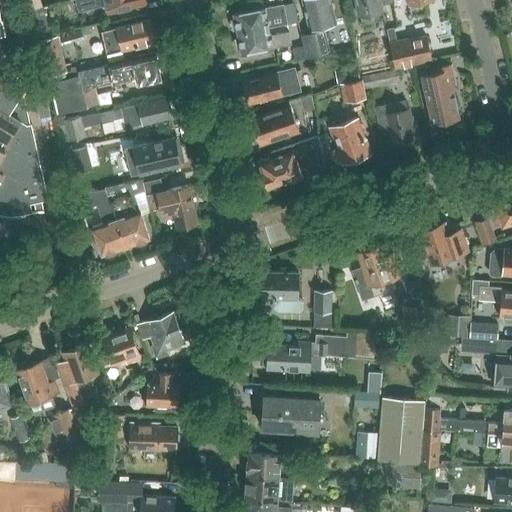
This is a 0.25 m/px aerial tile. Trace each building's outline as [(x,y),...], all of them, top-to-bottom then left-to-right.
[(0,0),(0,214),(3,215),(14,216),(25,214),(34,212),(44,211),(44,209),(42,201),(49,199),(32,123),(31,124),(23,92),(24,92),(20,73),(6,76),(1,57),(0,50),(0,34),(6,33),(2,18),(1,18),(0,12),(0,0)] [(42,6),(40,0),(20,0),(24,12),(42,6)] [(76,0),(79,11),(92,7),(104,4),(107,12),(146,3),(145,0),(76,0)] [(303,0),(311,29),(335,24),(328,0),(303,0)] [(354,0),(359,17),(360,17),(363,29),(376,26),(373,14),(383,12),(382,5),(392,3),(391,0),(354,0)] [(391,0),(392,3),(393,3),(391,0),(408,0),(409,4),(412,17),(428,13),(425,0),(426,0),(391,0)] [(231,21),(234,34),(268,28),(267,19),(285,15),(287,25),(298,23),(294,3),(284,5),(284,4),(265,8),(234,14),(235,20),(231,21)] [(36,41),(36,42),(58,37),(58,36),(51,38),(43,7),(28,11),(37,41),(36,41)] [(150,19),(116,27),(101,31),(107,55),(108,61),(109,63),(124,59),(121,51),(156,43),(150,19)] [(59,34),(62,45),(83,39),(80,28),(59,34)] [(268,28),(234,34),(237,49),(240,48),(241,53),(272,47),(272,48),(292,44),(289,32),(270,36),(268,28)] [(301,35),(304,46),(307,58),(330,52),(323,28),(301,35)] [(387,30),(394,67),(431,59),(426,34),(406,38),(405,36),(397,38),(394,28),(387,30)] [(45,77),(67,72),(58,37),(36,42),(45,77)] [(307,58),(304,46),(294,48),(297,61),(307,58)] [(97,74),(94,75),(92,68),(81,70),(82,78),(80,78),(79,76),(48,83),(56,115),(100,104),(95,85),(113,80),(114,83),(135,78),(136,85),(164,79),(159,56),(102,69),(102,65),(95,67),(97,74)] [(451,58),(437,61),(438,65),(435,66),(436,72),(421,76),(432,125),(444,122),(448,124),(454,123),(456,119),(460,118),(453,85),(456,84),(451,58)] [(370,72),(369,64),(359,66),(361,74),(370,72)] [(334,71),(337,83),(359,79),(357,66),(334,71)] [(27,71),(31,86),(39,118),(50,115),(39,68),(27,71)] [(300,90),(295,72),(294,69),(278,73),(278,72),(243,81),(243,83),(242,83),(247,103),(248,102),(249,104),(283,95),(300,90)] [(360,77),(361,80),(363,90),(365,90),(400,82),(398,69),(360,77)] [(363,90),(361,80),(340,84),(344,103),(367,99),(365,90),(363,90)] [(310,91),(298,95),(303,110),(315,105),(310,91)] [(169,97),(138,104),(121,108),(81,118),(81,116),(66,119),(65,115),(55,118),(62,143),(87,138),(84,128),(123,118),(126,128),(142,124),(173,117),(169,97)] [(374,107),(379,130),(387,128),(390,142),(414,137),(408,108),(406,100),(374,107)] [(255,140),(259,144),(260,146),(300,132),(291,106),(251,120),(254,131),(253,135),(255,140)] [(356,117),(332,127),(344,162),(369,153),(356,117)] [(164,129),(146,133),(148,143),(166,139),(164,129)] [(135,156),(139,174),(181,165),(180,162),(184,161),(182,149),(177,150),(174,137),(166,139),(148,143),(126,148),(129,158),(135,156)] [(268,154),(270,158),(258,162),(267,189),(303,177),(294,153),(304,150),(313,174),(325,170),(317,137),(268,154)] [(78,172),(92,169),(86,147),(63,153),(70,179),(79,177),(78,172)] [(160,178),(143,183),(147,198),(150,209),(159,207),(162,219),(174,216),(177,229),(181,228),(186,228),(198,224),(189,185),(164,191),(160,178)] [(105,187),(108,195),(127,250),(147,243),(150,239),(141,215),(151,212),(150,209),(147,198),(143,183),(142,179),(105,187)] [(127,250),(108,195),(96,200),(101,212),(104,211),(108,221),(92,226),(102,255),(108,257),(127,250)] [(505,201),(493,205),(494,208),(488,210),(494,227),(500,224),(502,229),(511,225),(511,196),(505,199),(505,201)] [(497,242),(493,231),(488,217),(475,222),(483,246),(497,242)] [(419,231),(431,265),(468,252),(461,230),(448,234),(444,223),(419,231)] [(91,241),(84,244),(88,258),(96,255),(91,241)] [(370,248),(358,252),(362,266),(373,296),(396,288),(392,277),(406,272),(398,249),(386,253),(383,244),(370,248)] [(492,252),(491,264),(489,271),(491,274),(511,275),(511,247),(495,246),(492,252)] [(298,297),(298,285),(298,272),(263,271),(262,282),(260,285),(259,292),(262,296),(262,297),(274,298),(273,308),(276,311),(300,312),(303,309),(303,301),(300,298),(298,297)] [(420,277),(406,282),(412,298),(419,297),(420,277)] [(472,279),(471,294),(479,295),(479,300),(500,302),(499,316),(502,316),(502,318),(503,320),(506,322),(511,322),(511,290),(502,290),(501,290),(501,287),(488,286),(489,280),(480,280),(472,279)] [(314,290),(314,313),(314,326),(333,327),(334,312),(332,312),(332,291),(314,290)] [(402,304),(402,328),(417,328),(417,304),(402,304)] [(137,324),(143,340),(150,337),(153,345),(150,346),(155,358),(156,357),(157,360),(169,355),(166,346),(185,339),(174,310),(141,323),(137,324)] [(445,335),(467,336),(469,315),(446,314),(445,335)] [(469,336),(492,338),(497,338),(498,324),(470,322),(469,336)] [(100,355),(104,368),(125,360),(127,365),(141,360),(130,329),(103,339),(108,352),(100,355)] [(357,331),(356,337),(328,335),(328,334),(318,334),(315,343),(318,343),(317,355),(338,356),(354,357),(355,356),(379,358),(381,333),(357,331)] [(448,336),(438,335),(437,351),(447,352),(448,336)] [(460,351),(510,354),(511,354),(511,338),(497,338),(492,338),(469,336),(467,336),(461,336),(460,351)] [(268,368),(310,371),(311,341),(294,340),(294,346),(269,344),(268,368)] [(72,408),(79,428),(87,449),(96,437),(77,382),(98,375),(87,345),(64,353),(66,360),(56,363),(72,408)] [(381,349),(380,365),(401,367),(402,350),(381,349)] [(511,354),(510,355),(510,358),(497,357),(494,388),(507,388),(507,390),(511,390),(511,354)] [(53,357),(28,366),(28,365),(27,363),(26,363),(25,362),(23,362),(20,362),(19,363),(18,364),(18,365),(17,366),(17,367),(17,369),(16,370),(32,413),(54,405),(51,396),(60,393),(55,378),(60,377),(53,357)] [(147,381),(146,406),(178,407),(179,382),(173,382),(173,373),(158,372),(158,382),(147,381)] [(0,375),(0,410),(12,406),(1,375),(0,375)] [(355,391),(354,407),(378,408),(379,392),(355,391)] [(261,428),(320,432),(321,400),(264,396),(261,428)] [(422,428),(424,407),(424,400),(383,396),(380,434),(378,459),(377,462),(420,465),(421,452),(422,428)] [(511,410),(504,409),(503,422),(447,419),(447,418),(440,417),(441,407),(440,407),(441,397),(426,396),(426,407),(424,407),(422,428),(439,429),(439,428),(447,429),(447,430),(473,432),(502,434),(502,433),(511,434),(511,410)] [(55,436),(69,432),(79,428),(72,408),(48,415),(55,436)] [(9,417),(18,440),(31,434),(22,412),(9,417)] [(124,415),(97,415),(97,436),(124,436),(124,415)] [(128,449),(160,449),(176,450),(177,423),(161,422),(129,421),(128,449)] [(422,428),(421,452),(423,453),(422,465),(436,465),(437,454),(438,454),(439,429),(422,428)] [(354,456),(378,459),(380,434),(356,432),(354,456)] [(502,434),(473,432),(473,443),(501,445),(500,457),(511,458),(511,434),(502,433),(502,434)] [(0,446),(0,460),(4,460),(8,457),(9,453),(9,452),(6,447),(2,446),(0,446)] [(246,475),(246,476),(280,479),(281,468),(286,468),(288,455),(282,454),(247,452),(245,475),(246,475)] [(310,467),(330,469),(330,468),(331,455),(311,454),(310,467)] [(14,461),(14,479),(56,480),(56,485),(73,486),(73,481),(74,481),(83,482),(84,463),(14,461)] [(85,478),(99,479),(100,464),(85,463),(85,478)] [(381,463),(379,485),(419,489),(421,466),(381,463)] [(246,476),(244,500),(279,502),(280,479),(246,476)] [(496,477),(495,489),(494,501),(506,502),(511,502),(511,477),(509,478),(496,477)] [(74,486),(74,489),(83,490),(83,482),(74,481),(74,486)] [(173,511),(174,496),(140,494),(132,495),(132,482),(99,481),(98,501),(127,503),(126,511),(173,511)] [(428,501),(450,503),(451,489),(429,488),(428,501)] [(244,500),(243,511),(290,511),(291,507),(279,506),(279,502),(262,501),(244,500)] [(427,511),(473,511),(474,506),(429,503),(427,511)]
